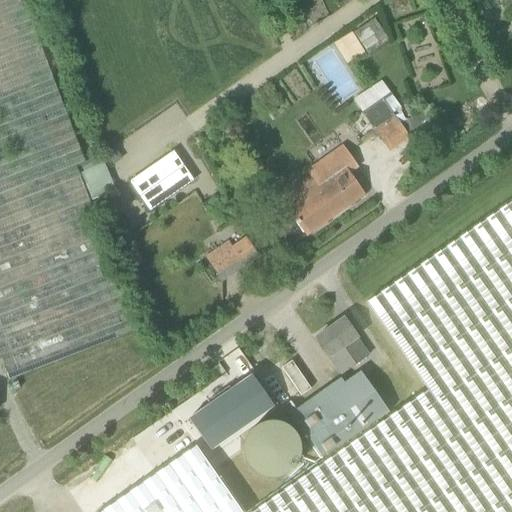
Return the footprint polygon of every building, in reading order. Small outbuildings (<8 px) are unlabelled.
[(84,163),(21,0),(0,0),(0,357),(9,381),(138,331),(75,166),(84,163)] [(364,54),(387,41),(374,18),(351,31),(364,54)] [(374,131),(394,116),(382,100),(362,114),(374,131)] [(305,237),(364,195),(350,174),(351,173),(350,172),(349,173),(347,169),(355,163),(343,146),(314,166),(318,172),(278,200),(290,217),(305,237)] [(130,190),(149,217),(189,188),(171,162),(130,190)] [(439,378),(412,397),(423,413),(491,511),(511,511),(511,223),(389,307),(439,378)] [(141,263),(131,237),(127,238),(126,236),(111,242),(122,271),(141,263)] [(232,248),(228,243),(205,257),(221,282),(259,257),(247,238),(232,248)] [(343,319),(316,338),(330,358),(342,375),(367,358),(355,341),(357,340),(343,319)] [(281,369),(300,397),(310,390),(291,362),(281,369)] [(290,415),(321,460),(388,414),(360,374),(344,385),(340,380),(290,415)] [(251,376),(188,420),(210,451),(273,407),(251,376)] [(491,511),(423,413),(412,397),(388,414),(321,460),(245,511),(491,511)]
